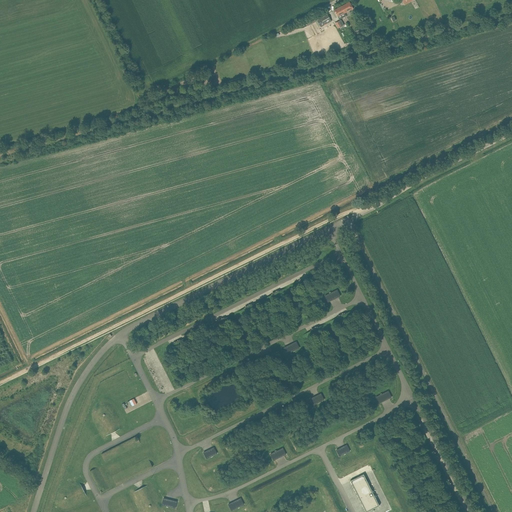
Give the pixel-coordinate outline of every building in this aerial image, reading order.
[(334,10),(338,17),(344,13),(353,9),(350,2),(334,10)] [(327,14),(317,20),(321,27),(331,21),(327,14)] [(344,25),(343,25),(341,20),(335,23),(338,28),(344,25)] [(328,302),(332,300),(340,296),(337,290),(325,296),(328,302)] [(299,348),(296,342),(284,348),(287,354),(299,348)] [(379,403),(383,401),(391,397),(388,391),(376,397),(379,403)] [(324,400),(321,394),(310,399),(314,405),(324,400)] [(350,451),(347,445),(336,450),(339,456),(350,451)] [(217,454),(214,447),(203,453),(207,459),(217,454)] [(273,460),(278,458),(286,454),(283,448),(270,454),(273,460)] [(364,474),(360,476),(350,481),(365,511),(367,511),(379,506),(364,474)] [(175,508),(177,502),(164,498),(162,505),(175,508)] [(244,505),(241,498),(228,504),(231,511),(244,505)]
